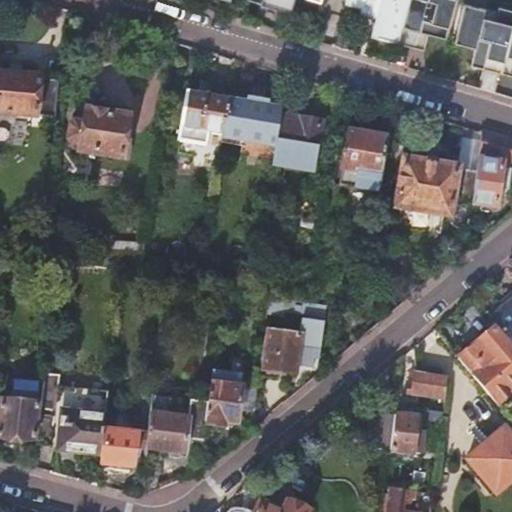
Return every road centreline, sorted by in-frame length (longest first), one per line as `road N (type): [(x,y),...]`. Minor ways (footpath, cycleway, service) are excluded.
road 1 (residential): [(0,482),(108,511),(182,511),(511,234)]
road 2 (residential): [(108,0),(511,123)]
